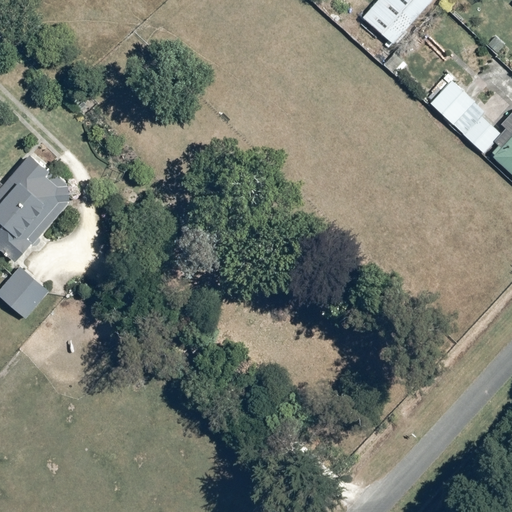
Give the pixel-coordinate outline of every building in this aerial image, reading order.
[(378,0),(362,19),(393,43),(432,0),(378,0)] [(449,76),(425,101),(480,153),(504,128),(449,76)] [(511,137),(494,158),(511,174),(511,137)] [(0,234),(22,254),(75,198),(29,153),(0,183),(0,234)] [(46,281),(24,263),(0,292),(0,295),(21,312),(46,281)]
